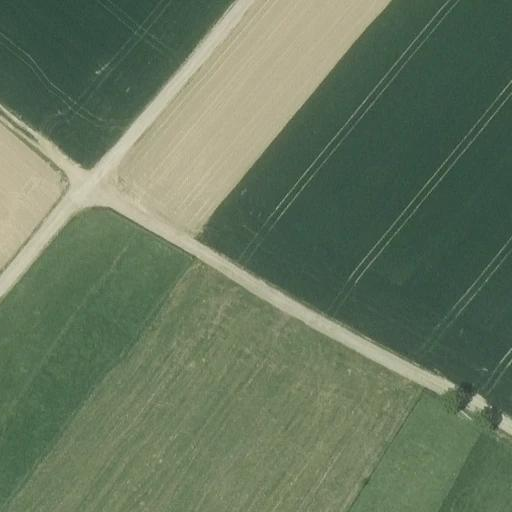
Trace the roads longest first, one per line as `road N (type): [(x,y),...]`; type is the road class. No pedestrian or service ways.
road 1 (track): [(0,113),(86,185),(511,427)]
road 2 (track): [(242,0),(0,289)]
